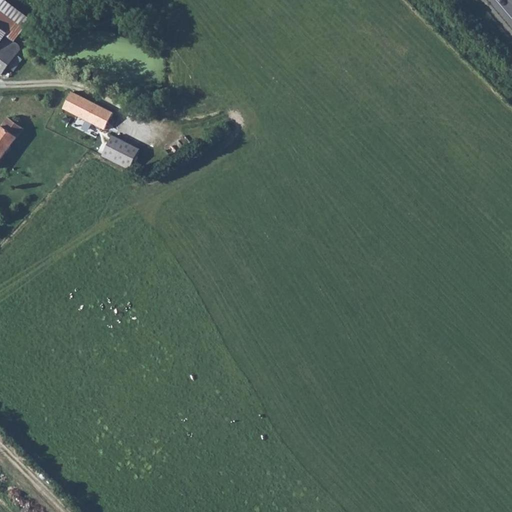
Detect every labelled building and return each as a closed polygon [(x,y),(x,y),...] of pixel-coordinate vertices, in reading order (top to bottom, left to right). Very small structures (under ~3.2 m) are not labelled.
[(0,0),(0,14),(10,4),(3,0),(0,0)] [(4,33),(14,40),(30,18),(10,4),(0,14),(0,26),(5,31),(4,33)] [(0,26),(0,73),(0,74),(6,64),(13,69),(21,58),(16,54),(19,49),(20,45),(14,40),(4,33),(5,31),(0,26)] [(101,126),(105,128),(114,111),(71,89),(62,107),(64,108),(59,117),(96,136),(101,126)] [(9,114),(0,126),(0,145),(6,151),(24,126),(9,114)] [(112,131),(100,155),(127,168),(138,145),(112,131)]
